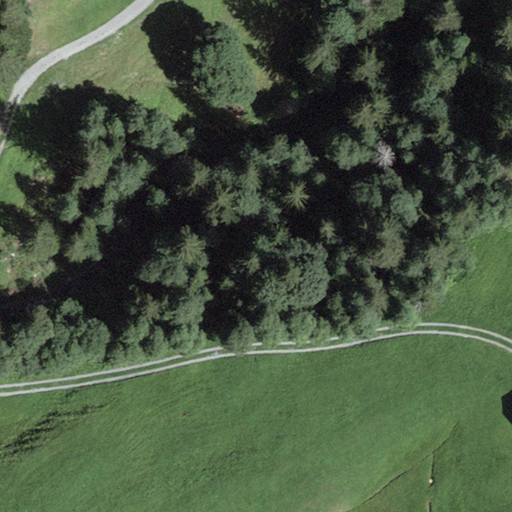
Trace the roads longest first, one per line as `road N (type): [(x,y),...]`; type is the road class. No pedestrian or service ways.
road 1 (track): [(0,396),(252,350),(445,329),(511,348)]
road 2 (track): [(145,0),(114,31),(38,68),(5,103),(0,124)]
